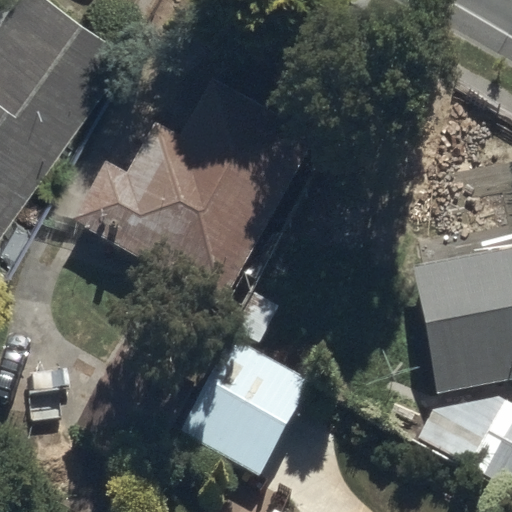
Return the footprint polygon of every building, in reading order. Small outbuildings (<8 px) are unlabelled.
[(7,0),(0,10),(0,234),(130,54),(55,0),(7,0)] [(77,239),(223,327),(327,153),(217,103),(191,160),(161,146),(132,193),(112,181),(77,239)] [(511,270),(411,289),(435,413),(511,398),(511,270)] [(59,477),(118,511),(135,511),(206,394),(134,351),(59,477)] [(239,354),(187,451),(263,492),(315,395),(239,354)] [(511,420),(498,413),(463,479),(511,505),(511,420)]
